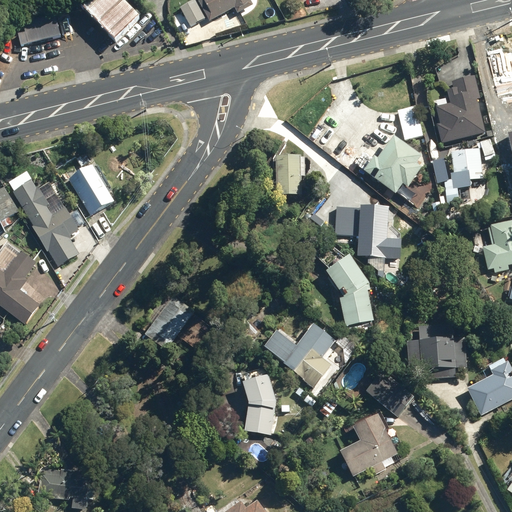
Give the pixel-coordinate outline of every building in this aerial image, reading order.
[(137,20),(116,0),(91,0),(78,13),(111,46),(137,20)] [(252,0),(197,0),(195,1),(210,26),(232,13),(235,17),(255,5),(252,0)] [(179,10),(189,29),(204,21),(194,2),(179,10)] [(13,26),(19,48),(61,37),(55,15),(13,26)] [(450,84),(452,91),(445,93),(449,106),(435,109),(439,126),(435,127),(439,145),(484,135),(480,117),(479,117),(476,102),(479,101),(473,78),(450,84)] [(398,109),(406,141),(424,137),(416,105),(398,109)] [(399,194),(405,185),(408,188),(428,161),(397,139),(381,161),(376,159),(367,173),(399,194)] [(452,180),(479,180),(479,152),(452,152),(452,180)] [(272,160),(273,199),(298,198),(296,159),(272,160)] [(73,184),(95,220),(119,205),(98,169),(73,184)] [(15,196),(36,230),(34,231),(47,254),(50,253),(61,271),(83,257),(72,240),(81,234),(68,211),(59,217),(38,184),(15,196)] [(0,223),(17,215),(4,190),(0,191),(0,223)] [(382,257),(401,258),(402,240),(388,239),(389,206),(361,206),(360,257),(382,257)] [(480,250),(486,277),(508,273),(507,268),(511,267),(511,222),(487,229),(491,246),(480,250)] [(39,308),(19,294),(26,284),(24,282),(35,267),(19,256),(3,277),(0,274),(0,310),(6,315),(9,317),(24,328),(39,308)] [(345,329),(374,322),(373,288),(351,256),(327,272),(339,291),(345,291),(345,299),(339,300),(345,329)] [(148,336),(168,352),(197,314),(176,299),(148,336)] [(329,366),(322,360),(336,341),(313,325),(293,352),(273,337),(261,352),(311,390),(318,380),(319,380),(329,366)] [(467,344),(452,345),(451,330),(414,332),(415,348),(410,348),(412,374),(416,374),(417,384),(454,382),(454,371),(469,370),(467,344)] [(511,400),(511,371),(511,369),(509,366),(505,358),(483,369),(488,379),(467,390),(481,416),(495,409),(500,406),(511,400)] [(250,403),(244,430),(271,435),(276,406),(268,376),(242,383),(250,403)] [(366,397),(399,420),(413,402),(380,379),(366,397)] [(354,423),(362,440),(342,452),(356,475),(401,448),(393,435),(387,423),(379,411),(354,423)] [(93,470),(44,469),(44,499),(74,499),(74,509),(89,509),(89,498),(92,498),(92,497),(92,492),(92,488),(92,487),(93,470)] [(268,511),(258,500),(248,506),(242,500),(225,511),(268,511)]
